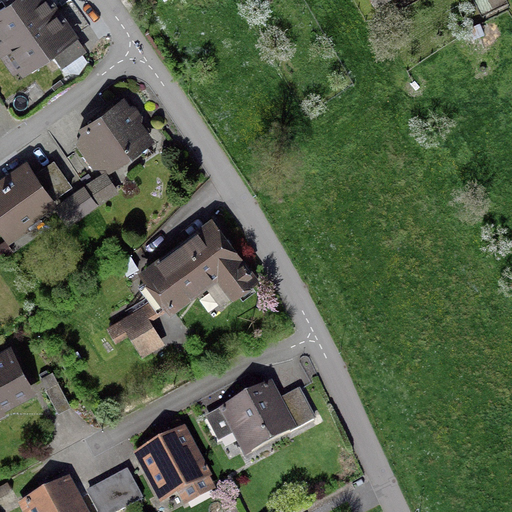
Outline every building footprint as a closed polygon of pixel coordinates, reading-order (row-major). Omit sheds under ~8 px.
[(0,36),(6,45),(51,13),(41,0),(6,0),(5,1),(4,7),(0,9),(0,36)] [(53,51),(70,40),(51,13),(6,45),(24,72),(41,60),(47,61),(52,57),(53,51)] [(122,108),(119,103),(82,129),(87,136),(75,145),(92,170),(104,161),(106,164),(143,138),(135,127),(137,117),(131,109),(122,108)] [(69,187),(51,163),(39,171),(56,196),(69,187)] [(48,202),(31,177),(25,169),(0,186),(0,228),(12,220),(19,224),(49,203),(48,202)] [(96,204),(113,193),(101,176),(84,187),(96,204)] [(71,221),(96,204),(84,187),(60,204),(71,221)] [(251,280),(223,242),(214,248),(201,231),(143,274),(146,279),(137,286),(155,312),(165,305),(168,309),(203,284),(219,304),(225,299),(226,300),(254,279),(253,278),(251,280)] [(146,340),(153,335),(139,311),(109,329),(116,341),(129,333),(141,354),(151,348),(146,340)] [(0,405),(28,390),(12,362),(8,354),(0,358),(0,405)] [(43,389),(56,414),(69,408),(55,383),(43,389)] [(263,394),(267,392),(265,388),(205,419),(217,441),(234,431),(243,448),(285,425),(289,433),(311,421),(296,392),(270,406),(263,394)] [(200,473),(179,434),(137,456),(158,495),(200,473)] [(140,500),(126,473),(106,484),(120,511),(140,500)] [(78,511),(73,502),(63,484),(22,506),(24,511),(78,511)] [(95,511),(117,511),(120,511),(106,484),(86,495),(95,511)]
